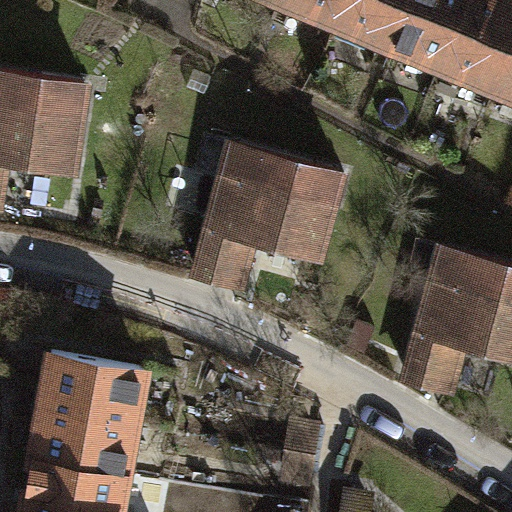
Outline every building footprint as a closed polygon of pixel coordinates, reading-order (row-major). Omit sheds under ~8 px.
[(283,0),(325,17),(331,0),(283,0)] [(331,0),(325,17),(379,38),(393,0),(331,0)] [(393,0),(379,38),(432,59),(455,0),(393,0)] [(511,0),(455,0),(432,59),(485,81),(511,12),(511,0)] [(511,12),(485,81),(511,91),(511,12)] [(0,156),(63,164),(70,108),(64,107),(68,75),(0,66),(0,156)] [(217,168),(189,272),(220,280),(233,231),(309,252),(324,197),(317,195),(326,165),(230,139),(222,170),(217,168)] [(426,273),(399,374),(428,382),(441,335),(511,353),(511,261),(441,242),(432,274),(426,273)] [(136,365),(43,348),(34,399),(127,417),(136,365)] [(127,417),(34,399),(24,451),(117,469),(127,417)] [(296,413),(290,479),(319,482),(324,416),(296,413)] [(108,511),(117,469),(24,451),(14,504),(23,505),(59,511),(108,511)]
